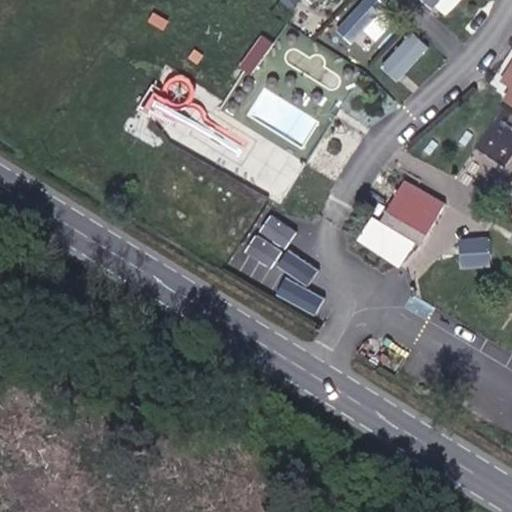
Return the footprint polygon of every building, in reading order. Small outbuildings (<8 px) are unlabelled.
[(430,0),(447,15),(459,0),(430,0)] [(357,6),(341,28),(357,40),(373,18),(357,6)] [(399,79),(433,45),(416,28),(382,63),(399,79)] [(254,65),(243,57),(232,73),(244,81),(254,65)] [(507,102),(511,93),(511,79),(500,98),(507,102)] [(484,147),(509,163),(511,159),(511,121),(504,116),(484,147)] [(444,198),(402,176),(381,217),(399,226),(404,216),(428,229),(444,198)] [(359,239),(403,264),(417,239),(373,215),(359,239)] [(484,250),(482,231),(462,233),(464,253),(484,250)] [(500,270),(473,257),(455,294),(484,305),(500,270)]
